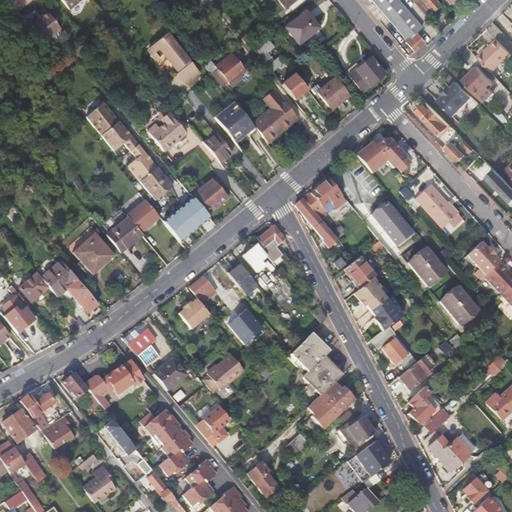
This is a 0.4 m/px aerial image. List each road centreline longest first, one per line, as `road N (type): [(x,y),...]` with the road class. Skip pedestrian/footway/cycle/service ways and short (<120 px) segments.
road 1 (residential): [(272,196),(443,511)]
road 2 (residential): [(253,511),(110,329)]
road 3 (residential): [(272,196),(110,329)]
road 4 (residential): [(383,104),(511,239)]
road 5 (residential): [(383,104),(272,196)]
road 6 (unknown): [(272,196),(187,92)]
road 7 (unknown): [(247,51),(329,149)]
road 8 (residential): [(110,329),(0,393)]
